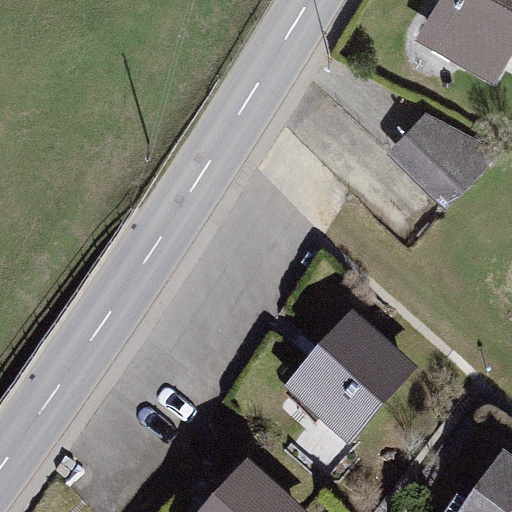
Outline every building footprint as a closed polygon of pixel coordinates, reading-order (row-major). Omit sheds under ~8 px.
[(511,0),(447,0),(428,43),(511,81),(511,80),(511,0)] [(487,158),(423,119),(388,164),(431,216),(444,194),(466,198),(487,158)] [(361,328),(292,403),(348,455),(418,380),(361,328)] [(511,511),(511,476),(505,470),(470,511),(511,511)] [(301,511),(263,475),(227,511),(301,511)]
